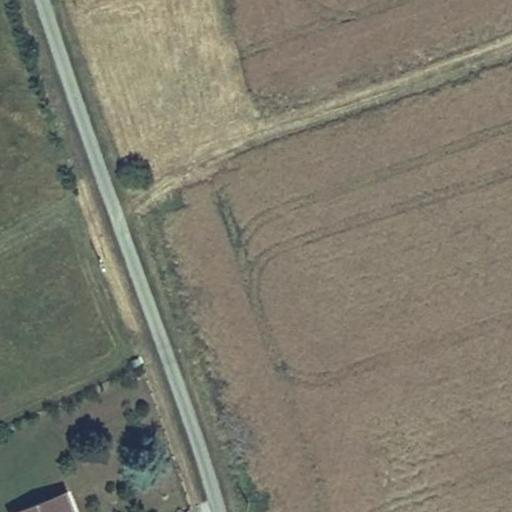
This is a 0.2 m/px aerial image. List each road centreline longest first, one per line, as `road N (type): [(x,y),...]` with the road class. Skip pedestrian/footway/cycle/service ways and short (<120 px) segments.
road 1 (residential): [(218,511),(43,0)]
road 2 (track): [(109,190),(511,46)]
